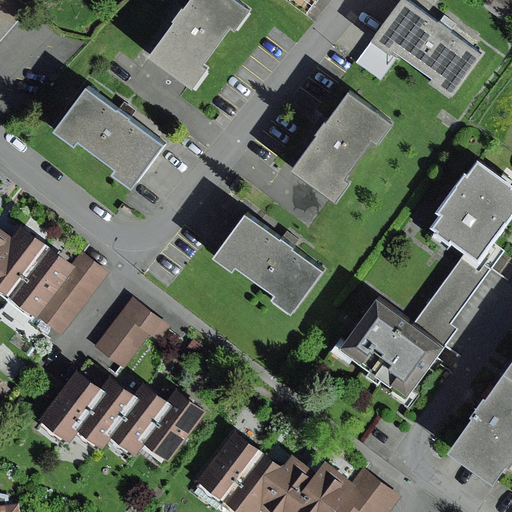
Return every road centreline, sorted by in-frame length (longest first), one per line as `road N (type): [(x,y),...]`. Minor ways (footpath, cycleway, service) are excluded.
road 1 (residential): [(0,145),(108,233),(156,236),(357,0)]
road 2 (residential): [(475,511),(409,463),(511,311)]
